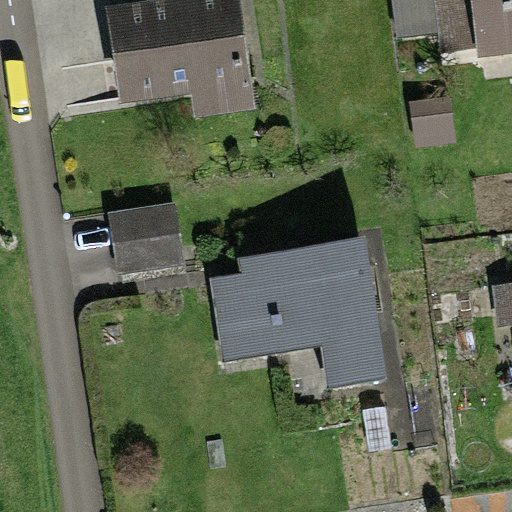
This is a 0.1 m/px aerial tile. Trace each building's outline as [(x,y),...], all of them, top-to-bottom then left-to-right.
[(158,0),(159,4),(100,13),(113,107),(189,96),(191,109),(246,101),(231,0),(158,0)] [(511,0),(422,0),(425,33),(473,30),(474,55),(511,52),(511,0)] [(171,208),(108,217),(117,278),(179,269),(171,208)] [(355,249),(203,271),(216,362),(320,347),(324,378),(372,371),(355,249)] [(511,285),(494,288),(500,329),(511,327),(511,285)]
